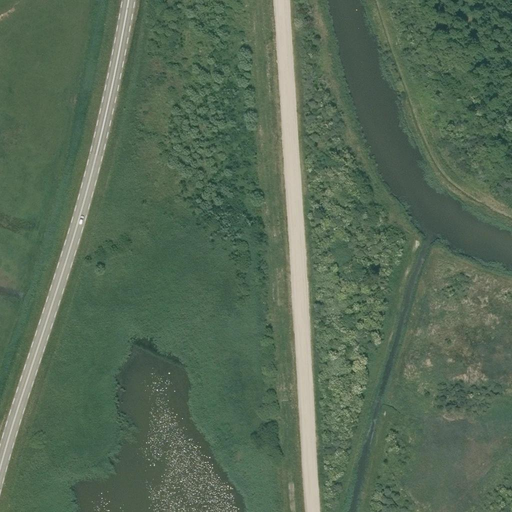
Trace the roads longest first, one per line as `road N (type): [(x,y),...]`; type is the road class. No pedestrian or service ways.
road 1 (track): [(312,511),(280,0)]
road 2 (primary): [(0,470),(99,142),(128,0)]
